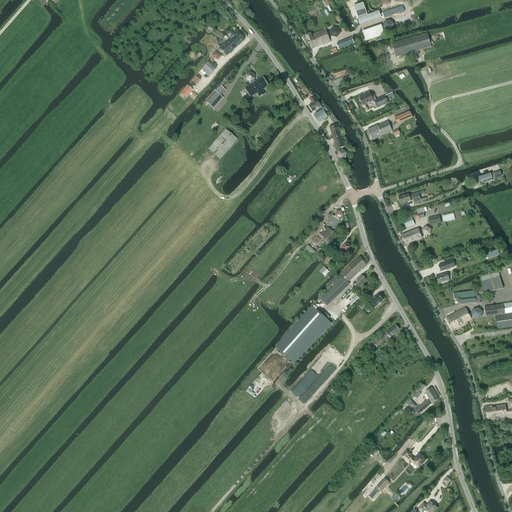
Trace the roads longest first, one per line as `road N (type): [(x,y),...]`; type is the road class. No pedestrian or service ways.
road 1 (unclassified): [(510,511),(464,355),(377,188)]
road 2 (tertiary): [(474,511),(443,390),(372,260),(350,196)]
road 3 (tertiary): [(350,196),(283,75),(220,0)]
road 4 (track): [(378,191),(460,162),(432,106),(511,82)]
road 5 (track): [(210,511),(343,364),(355,335)]
road 6 (unclassified): [(377,188),(360,129),(270,0)]
